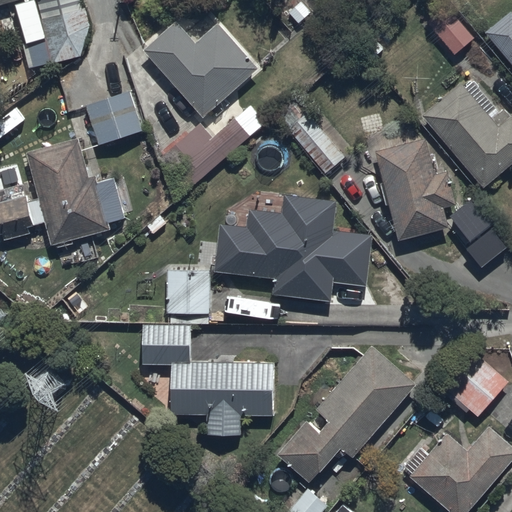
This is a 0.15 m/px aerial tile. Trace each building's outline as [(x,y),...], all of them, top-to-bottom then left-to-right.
[(85,0),(21,0),(15,2),(30,68),(81,54),(92,23),(85,0)] [(455,52),(478,33),(450,0),(438,0),(422,13),(455,52)] [(511,9),(486,32),(511,61),(511,9)] [(259,66),(219,20),(196,39),(178,18),(146,45),(205,113),(259,66)] [(511,162),(511,113),(504,105),(500,108),(473,78),(466,84),(462,79),(422,114),(485,186),(511,162)] [(130,88),(86,102),(100,142),(143,128),(130,88)] [(295,96),(275,112),(326,172),(346,155),(295,96)] [(265,121),(251,104),(213,137),(200,121),(161,155),(188,187),(250,134),(265,121)] [(30,206),(27,194),(23,181),(0,187),(0,231),(3,231),(5,237),(31,232),(29,224),(34,223),(33,221),(45,218),(51,242),(112,226),(111,221),(127,217),(116,174),(98,179),(96,172),(89,174),(80,136),(27,149),(41,204),(30,206)] [(401,236),(449,224),(444,205),(457,202),(448,169),(436,172),(426,136),(378,149),(401,236)] [(282,210),(250,206),(248,224),(220,221),(214,269),(276,275),(274,292),(333,298),(335,280),(369,283),(374,233),(335,228),(338,197),(285,192),(282,210)] [(169,266),(168,310),(211,311),(212,266),(169,266)] [(192,323),(143,322),(142,361),(174,361),(173,412),(208,413),(208,431),(242,432),(243,412),(274,412),(275,361),(191,359),(192,323)] [(417,381),(371,342),(336,384),(327,377),(306,401),(328,419),(320,429),(307,417),(278,451),(313,481),(344,444),(355,453),(417,381)] [(478,414),(508,379),(483,358),(453,393),(478,414)] [(447,428),(428,451),(421,445),(405,464),(411,469),(409,472),(454,511),(465,511),(511,458),(511,443),(488,423),(468,446),(447,428)] [(322,511),(329,505),(308,487),(289,509),(292,511),(322,511)]
